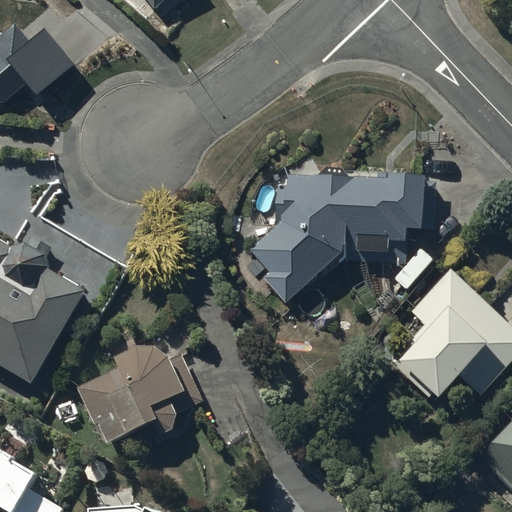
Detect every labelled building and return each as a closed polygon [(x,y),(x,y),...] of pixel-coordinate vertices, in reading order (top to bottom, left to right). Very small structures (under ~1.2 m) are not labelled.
[(147,0),(158,14),(159,13),(163,18),(186,0),(147,0)] [(439,185),(426,185),(427,177),(378,175),(378,182),(289,179),(289,189),(280,189),(279,227),(251,252),(271,275),(265,281),(289,307),(342,263),(363,263),(363,257),(386,257),(386,267),(410,267),(410,237),(427,237),(427,234),(438,234),(439,185)] [(0,369),(36,389),(88,297),(79,292),(82,287),(60,275),(58,278),(53,275),(49,260),(54,251),(33,239),(27,249),(15,252),(10,249),(11,247),(0,240),(0,369)] [(511,371),(511,329),(454,272),(413,313),(428,329),(392,365),(430,403),(435,399),(443,407),(465,384),(482,401),(511,371)] [(120,372),(79,390),(96,429),(100,428),(109,447),(129,439),(130,441),(158,429),(163,440),(175,435),(175,434),(176,434),(176,433),(177,432),(178,431),(178,430),(178,429),(179,429),(179,428),(179,427),(179,426),(180,425),(180,424),(180,423),(180,422),(180,421),(180,420),(180,419),(179,418),(179,417),(179,416),(204,404),(183,357),(170,363),(169,362),(169,361),(168,361),(167,360),(167,359),(166,359),(165,358),(164,357),(163,356),(162,356),(161,355),(160,355),(159,354),(158,354),(157,353),(156,353),(155,352),(154,352),(153,352),(152,352),(151,352),(150,351),(149,351),(148,351),(147,351),(146,351),(145,351),(144,351),(143,351),(142,352),(141,352),(140,352),(139,352),(132,335),(110,345),(120,372)] [(511,428),(482,459),(511,488),(511,428)] [(0,511),(63,511),(32,493),(42,477),(17,463),(19,460),(0,449),(0,511)] [(158,511),(150,507),(150,511),(142,507),(133,508),(133,488),(96,488),(97,510),(92,511),(158,511)]
